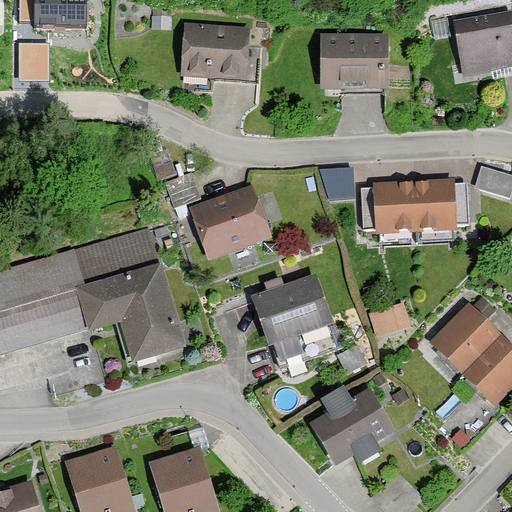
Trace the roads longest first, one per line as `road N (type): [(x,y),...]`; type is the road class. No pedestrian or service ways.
road 1 (residential): [(511,144),(279,153),(226,146),(127,108),(0,105)]
road 2 (unclassified): [(326,511),(234,422),(204,404),(0,430)]
